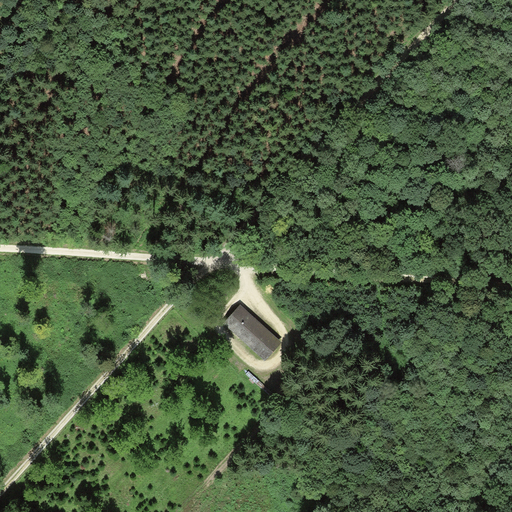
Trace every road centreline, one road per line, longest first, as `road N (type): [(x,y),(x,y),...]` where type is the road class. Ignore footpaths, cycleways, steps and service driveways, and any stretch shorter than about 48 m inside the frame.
road 1 (track): [(209,262),(456,0)]
road 2 (track): [(0,481),(209,262)]
road 3 (track): [(209,262),(511,281)]
road 4 (track): [(0,248),(209,262)]
